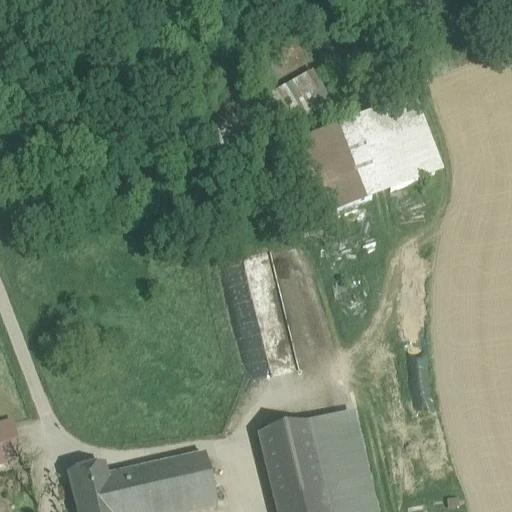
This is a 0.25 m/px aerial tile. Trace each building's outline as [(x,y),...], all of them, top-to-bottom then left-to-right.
[(201,179),(331,109),(313,75),(264,102),(259,92),(248,98),(245,92),(175,131),(201,179)] [(319,221),(444,174),(414,99),(291,146),(319,221)] [(205,273),(241,384),(267,383),(333,367),(301,247),(205,273)] [(379,511),(356,416),(341,419),(363,511),(379,511)] [(363,511),(341,419),(308,427),(328,511),(363,511)] [(0,468),(24,462),(12,422),(0,425),(0,468)] [(328,511),(308,427),(258,439),(275,511),(328,511)] [(205,458),(107,480),(114,511),(214,511),(217,511),(205,458)] [(104,469),(67,479),(75,511),(114,511),(107,480),(104,469)]
